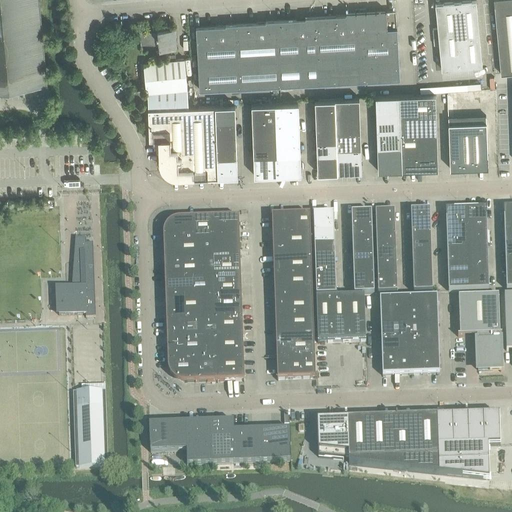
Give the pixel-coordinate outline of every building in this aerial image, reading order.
[(0,0),(0,88),(47,84),(38,0),(0,0)] [(437,28),(433,29),(433,38),(434,44),(439,44),(441,69),(482,65),(475,0),(468,0),(435,3),(437,28)] [(511,0),(493,0),(500,74),(511,72),(511,0)] [(199,90),(400,79),(397,27),(387,28),(386,11),(345,13),(345,14),(305,16),(305,18),(265,20),(265,21),(225,24),(225,25),(196,27),(199,90)] [(159,50),(177,48),(174,27),(140,31),(142,45),(158,43),(159,50)] [(184,59),(143,63),(146,92),(147,92),(148,108),(188,107),(187,88),(184,59)] [(435,94),(399,95),(375,96),(378,171),(438,169),(435,94)] [(317,173),(361,172),(359,98),(335,99),(315,100),(317,173)] [(254,176),(301,174),(298,103),(251,104),(254,176)] [(188,107),(148,108),(149,139),(156,139),(157,149),(159,149),(160,159),(161,165),(161,166),(165,171),(166,171),(171,175),(178,176),(192,175),(192,178),(237,176),(235,105),(215,106),(188,107)] [(488,167),(486,115),(448,116),(450,169),(488,167)] [(506,291),(511,290),(511,208),(503,209),(506,291)] [(486,210),(445,212),(448,293),(489,291),(486,210)] [(413,294),(432,293),(430,212),(411,212),(413,294)] [(378,295),(397,295),(394,213),(375,214),(378,295)] [(351,214),(354,296),(374,295),(371,214),(351,214)] [(333,215),(313,216),(316,298),(336,297),(333,215)] [(277,381),(315,380),(309,216),(271,218),(277,381)] [(164,231),(163,237),(168,369),(170,374),(171,378),(174,380),(179,383),(184,384),(244,382),(238,219),(179,220),(172,222),(168,225),(166,227),(165,229),(164,231)] [(93,244),(86,244),(86,240),(75,239),(71,288),(57,289),(58,317),(85,316),(85,319),(95,318),(93,244)] [(498,297),(458,298),(459,338),(476,337),(477,346),(478,372),(493,372),(493,370),(501,370),(498,297)] [(316,300),(318,344),(366,343),(364,298),(316,300)] [(382,377),(439,375),(437,298),(380,300),(382,377)] [(81,393),(72,393),(75,469),(107,468),(108,468),(105,392),(105,385),(81,386),(81,393)] [(487,416),(469,417),(470,448),(488,447),(487,416)] [(499,416),(487,416),(488,447),(500,447),(499,416)] [(469,417),(453,418),(454,448),(470,448),(469,417)] [(429,418),(347,421),(348,462),(349,462),(349,466),(390,470),(439,476),(439,467),(438,449),(437,418),(436,418),(429,418)] [(453,418),(437,418),(438,449),(454,448),(453,418)] [(324,422),(317,422),(318,443),(318,458),(348,462),(347,421),(324,422)] [(234,423),(149,426),(150,447),(150,454),(186,452),(187,466),(211,465),(262,464),(291,463),(290,450),(291,450),(290,433),(290,431),(234,433),(234,423)] [(454,448),(438,449),(439,467),(488,465),(488,447),(470,448),(454,448)] [(488,465),(439,467),(439,476),(489,481),(488,465)]
